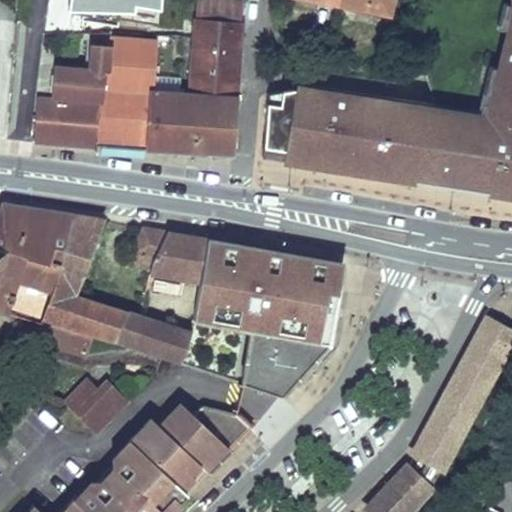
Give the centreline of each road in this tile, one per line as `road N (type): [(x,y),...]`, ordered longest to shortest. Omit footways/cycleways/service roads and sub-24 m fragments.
road 1 (residential): [(407,252),(343,384),(216,511)]
road 2 (residential): [(332,511),(424,402),(499,270)]
road 3 (primary): [(0,171),(274,213)]
road 4 (primary): [(437,230),(274,213)]
road 5 (primary): [(274,213),(407,252)]
